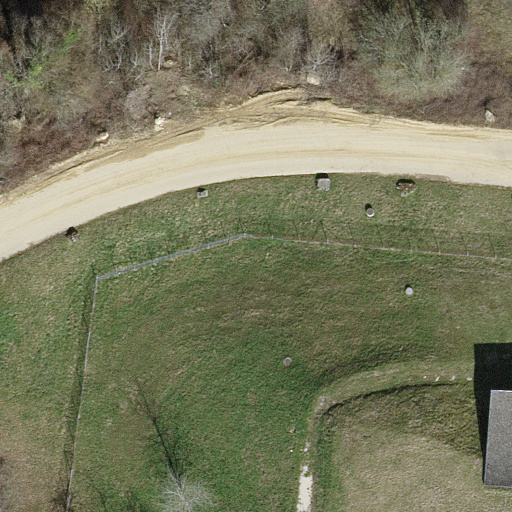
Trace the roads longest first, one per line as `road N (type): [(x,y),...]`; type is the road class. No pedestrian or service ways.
road 1 (track): [(0,233),(72,198),(288,144),(511,160)]
road 2 (trunk): [(314,0),(397,511)]
